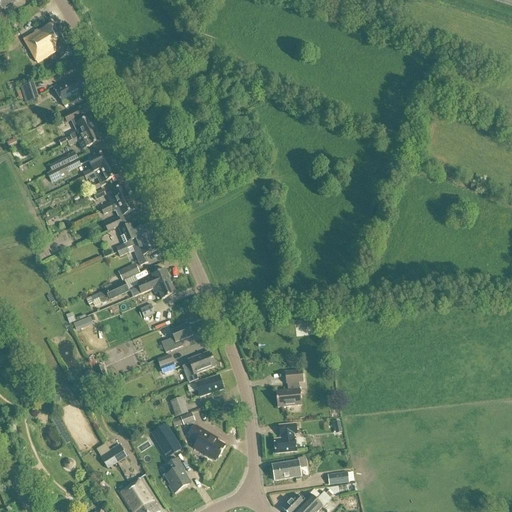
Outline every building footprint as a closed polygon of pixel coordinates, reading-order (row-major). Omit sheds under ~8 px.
[(0,0),(0,11),(16,0),(0,0)] [(37,63),(54,55),(53,54),(57,52),(61,59),(70,54),(52,21),(23,37),(37,63)] [(64,105),(92,89),(84,75),(66,85),(65,83),(54,89),(64,105)] [(23,101),(35,98),(31,84),(19,88),(23,101)] [(63,147),(69,144),(68,143),(96,129),(90,118),(85,121),(79,110),(65,117),(68,123),(72,122),(77,132),(73,135),(74,137),(67,140),(67,139),(60,143),(63,147)] [(80,142),(84,151),(102,141),(96,129),(68,143),(69,144),(70,147),(80,142)] [(6,143),(9,148),(17,145),(15,140),(6,143)] [(92,170),(83,174),(85,178),(100,170),(112,164),(115,163),(112,157),(109,159),(106,152),(88,161),(92,170)] [(62,168),(78,160),(74,154),(59,161),(62,167),(62,168)] [(62,167),(48,175),(53,184),(70,175),(68,173),(81,166),(78,160),(62,168),(62,167)] [(100,170),(85,178),(86,181),(88,180),(90,183),(94,181),(94,180),(97,179),(101,188),(107,185),(106,182),(118,176),(115,170),(118,169),(115,163),(112,164),(100,170)] [(109,202),(110,204),(100,209),(102,212),(117,204),(129,198),(123,187),(111,193),(114,199),(109,202)] [(92,195),(95,201),(106,196),(103,190),(92,195)] [(135,210),(129,198),(117,204),(102,212),(104,215),(113,211),(114,212),(116,211),(119,218),(135,210)] [(121,226),(118,219),(104,225),(107,232),(121,226)] [(124,245),(116,249),(118,254),(127,249),(132,247),(152,239),(147,227),(135,232),(132,224),(118,230),(124,244),(124,245)] [(152,239),(132,247),(137,260),(140,267),(148,264),(145,257),(157,251),(152,239)] [(127,249),(118,254),(120,258),(129,254),(127,249)] [(135,264),(118,273),(122,282),(140,274),(135,264)] [(152,277),(153,279),(137,285),(141,295),(153,290),(170,283),(165,271),(152,277)] [(124,283),(112,288),(105,291),(91,297),(93,302),(99,299),(102,304),(109,301),(128,293),(124,283)] [(153,290),(155,295),(159,294),(162,301),(175,295),(170,283),(153,290)] [(144,320),(155,315),(151,305),(139,310),(144,320)] [(72,321),(76,331),(94,324),(90,314),(72,321)] [(173,339),(168,341),(161,344),(166,355),(183,347),(180,342),(193,337),(188,326),(171,333),(173,339)] [(215,367),(210,353),(189,360),(190,364),(182,367),(188,384),(198,380),(196,374),(215,367)] [(170,356),(157,361),(163,375),(176,370),(170,356)] [(101,384),(108,381),(102,366),(95,369),(101,384)] [(299,384),(303,383),(302,372),(285,373),(286,385),(290,384),(291,391),(276,393),(277,409),(301,406),(300,390),(299,391),(299,384)] [(200,399),(223,391),(218,377),(196,385),(200,399)] [(182,398),(170,403),(176,418),(188,414),(182,398)] [(192,414),(171,422),(174,428),(183,424),(184,426),(195,422),(192,414)] [(275,455),(296,453),(295,436),(297,436),(296,425),(279,427),(280,440),(274,441),(275,455)] [(165,426),(152,435),(167,459),(180,450),(165,426)] [(217,460),(225,446),(211,438),(212,436),(197,427),(190,439),(197,443),(194,449),(209,458),(210,456),(217,460)] [(124,453),(119,445),(111,450),(119,463),(128,457),(125,452),(124,453)] [(119,463),(111,450),(100,458),(108,470),(119,463)] [(300,470),(306,469),(305,459),(298,460),(298,463),(272,467),(274,476),(272,477),(273,480),(275,481),(275,483),(301,478),(300,470)] [(174,495),(191,484),(183,471),(184,470),(178,460),(167,466),(172,473),(165,477),(171,486),(170,487),(174,495)] [(64,466),(64,467),(65,468),(65,469),(66,469),(66,470),(67,470),(68,470),(69,470),(70,470),(71,470),(72,469),(72,468),(73,468),(73,467),(73,466),(73,465),(73,464),(72,463),(72,462),(71,462),(70,462),(70,461),(69,461),(68,461),(67,462),(66,462),(65,463),(65,464),(64,464),(64,465),(64,466)] [(348,473),(327,476),(329,487),(349,484),(348,473)] [(44,499),(53,495),(45,477),(36,481),(44,499)] [(141,511),(158,511),(156,507),(157,506),(141,479),(131,484),(145,507),(140,510),(141,511)] [(131,511),(141,511),(140,510),(145,507),(131,484),(119,492),(131,511)] [(297,511),(296,511),(318,511),(322,509),(323,508),(331,499),(324,493),(316,501),(315,500),(311,504),(307,508),(302,511),(301,511),(300,511),(299,511),(297,511)] [(288,504),(282,510),(284,511),(296,511),(297,511),(299,511),(300,511),(301,511),(302,511),(307,508),(311,504),(315,500),(309,495),(303,500),(302,499),(300,501),(295,497),(288,504)]
